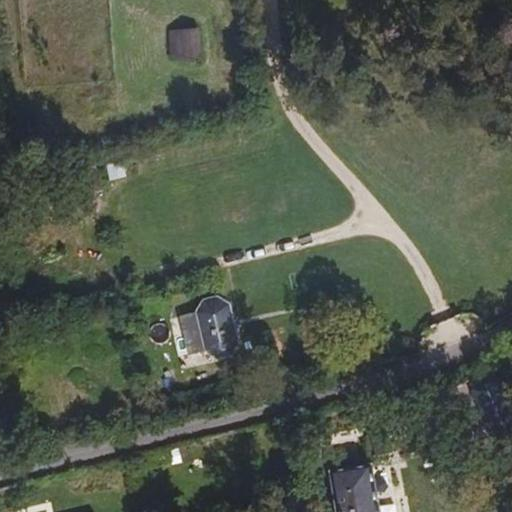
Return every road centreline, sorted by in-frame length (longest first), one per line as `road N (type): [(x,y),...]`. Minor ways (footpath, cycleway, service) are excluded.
road 1 (unclassified): [(0,473),(438,365),(511,330)]
road 2 (unknown): [(276,0),(292,103),(415,269),(457,356)]
